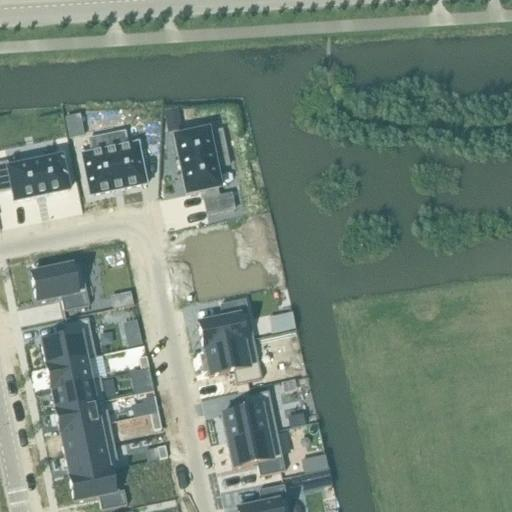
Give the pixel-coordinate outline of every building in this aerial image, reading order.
[(166,113),(164,114),(168,133),(179,130),(175,113),(175,112),(166,113)] [(68,120),(64,121),(68,142),(82,139),(78,119),(78,118),(68,120)] [(206,133),(172,140),(184,198),(204,194),(205,202),(202,202),(205,218),(231,213),(233,212),(230,197),(217,199),(215,192),(219,191),(215,171),(228,168),(220,133),(207,136),(206,133)] [(81,157),(79,157),(80,159),(88,197),(88,198),(88,200),(90,199),(143,188),(145,188),(145,186),(144,186),(137,147),(137,145),(135,145),(135,146),(108,151),(106,138),(88,142),(91,155),(82,157),(81,157)] [(6,165),(0,166),(0,196),(9,195),(11,205),(66,194),(59,160),(55,161),(7,170),(6,165)] [(225,234),(190,241),(194,258),(192,259),(194,270),(196,270),(199,287),(204,286),(207,301),(244,294),(260,291),(260,290),(244,293),(241,277),(234,278),(225,234)] [(79,266),(29,277),(35,307),(60,302),(62,315),(88,309),(79,266)] [(129,296),(117,298),(120,310),(132,308),(129,296)] [(221,321),(196,326),(202,353),(252,343),(252,342),(243,303),(218,308),(221,321)] [(64,340),(39,345),(44,370),(94,360),(94,359),(86,322),(61,327),(64,340)] [(135,324),(122,327),(127,349),(140,347),(135,324)] [(203,358),(199,359),(202,375),(206,374),(208,380),(232,375),(235,388),(260,383),(252,343),(202,353),(203,358)] [(94,360),(44,370),(49,392),(99,382),(99,381),(105,380),(104,374),(101,359),(94,361),(94,360)] [(145,360),(137,362),(140,373),(147,372),(145,360)] [(147,372),(140,373),(142,385),(150,384),(147,372)] [(99,382),(49,392),(54,415),(103,404),(99,384),(99,382)] [(244,413),(220,418),(225,445),(273,435),(276,435),(270,409),(268,395),(241,400),(244,413)] [(153,401),(146,402),(149,418),(157,416),(153,401)] [(103,404),(54,415),(58,437),(108,427),(103,404)] [(157,416),(149,418),(152,434),(160,432),(157,416)] [(108,427),(58,437),(63,459),(113,449),(108,427)] [(273,435),(225,445),(231,472),(255,467),(258,480),(283,475),(275,436),(276,435),(273,435)] [(113,449),(63,459),(68,482),(117,471),(113,449)] [(163,449),(156,451),(158,463),(166,461),(163,449)] [(117,471),(68,482),(73,506),(97,501),(99,511),(109,511),(125,509),(122,495),(122,494),(117,495),(113,473),(117,472),(117,471)] [(260,507),(235,511),(287,511),(282,489),(257,494),(260,507)]
